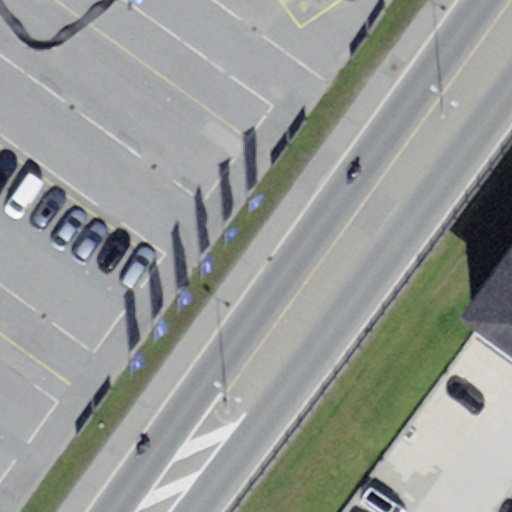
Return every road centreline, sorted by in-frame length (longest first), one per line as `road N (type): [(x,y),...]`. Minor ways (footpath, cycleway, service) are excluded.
road 1 (primary): [(482,0),(105,511)]
road 2 (primary): [(191,511),(511,88)]
